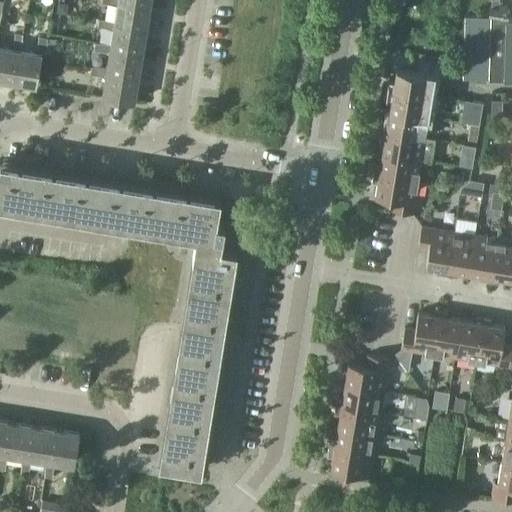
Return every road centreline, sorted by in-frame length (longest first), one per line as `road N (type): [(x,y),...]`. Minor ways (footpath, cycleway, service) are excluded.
road 1 (tertiary): [(232,511),(269,469),(306,268)]
road 2 (residential): [(113,511),(124,449),(112,417),(0,394)]
road 3 (tertiary): [(321,172),(350,0)]
road 4 (residential): [(170,147),(0,127)]
road 5 (residential): [(321,172),(170,147)]
road 6 (residential): [(170,147),(196,0)]
road 7 (residential): [(511,302),(385,281)]
